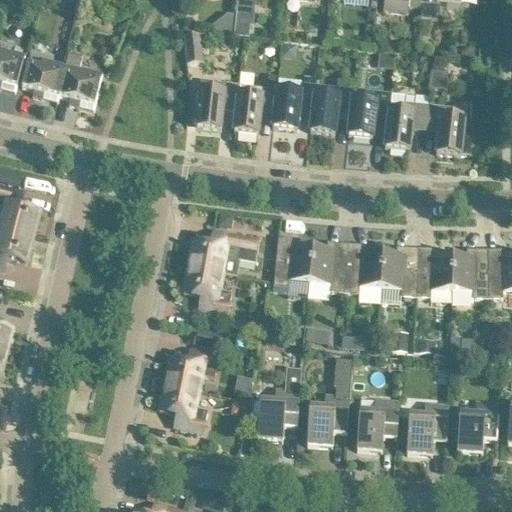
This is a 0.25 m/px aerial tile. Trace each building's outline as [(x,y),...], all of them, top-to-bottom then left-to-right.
[(42,0),(41,8),(55,11),(57,0),(42,0)] [(255,0),(238,0),(234,39),(249,40),(250,29),(253,29),(255,0)] [(384,0),(384,11),(408,14),(408,10),(422,11),(423,0),(384,0)] [(423,0),(422,11),(446,14),(447,5),(461,6),(461,0),(423,0)] [(184,20),(183,33),(196,35),(197,27),(192,21),(185,20),(184,20)] [(186,68),(202,66),(199,37),(182,38),(186,68)] [(0,53),(0,91),(15,95),(21,76),(25,58),(1,52),(0,53)] [(68,55),(66,68),(58,99),(59,100),(70,102),(69,108),(94,114),(103,76),(80,71),(83,59),(68,55)] [(22,91),(34,94),(33,99),(58,105),(59,100),(58,99),(66,68),(41,62),(40,68),(28,65),(22,91)] [(276,78),(268,77),(267,89),(275,90),(276,78)] [(196,131),(220,134),(223,112),(236,113),(238,97),(239,88),(215,85),(214,94),(200,93),(196,131)] [(316,88),(301,87),(300,95),(277,93),(274,117),(273,132),(297,134),(299,112),(313,113),(314,97),(315,97),(316,88)] [(234,135),(258,138),(260,116),(274,117),(277,93),(277,92),(263,91),(262,99),(238,97),(236,113),(234,135)] [(310,136),(334,138),(337,116),(350,117),(352,101),(353,101),(354,92),(339,91),(338,100),(315,97),(314,97),(313,113),(310,136)] [(348,140),(372,142),(375,120),(388,121),(389,113),(390,113),(391,96),(377,95),(376,104),(353,101),(352,101),(350,117),(348,140)] [(385,152),(409,154),(412,132),(425,133),(428,108),(404,106),(403,115),(390,113),(389,113),(388,121),(385,152)] [(436,157),(460,160),(465,121),(451,120),(452,111),(428,108),(425,133),(439,135),(436,157)] [(0,231),(25,238),(32,240),(39,214),(22,209),(25,198),(0,190),(0,231)] [(0,272),(5,274),(9,262),(26,266),(32,240),(25,238),(0,231),(0,272)] [(261,244),(213,235),(211,247),(193,244),(188,271),(223,277),(236,279),(239,263),(256,266),(261,244)] [(278,240),(273,290),(288,291),(289,284),(310,286),(313,251),(299,250),(300,242),(278,240)] [(327,245),(326,252),(313,251),(310,286),(330,288),(330,295),(344,297),(348,247),(327,245)] [(369,256),(370,248),(348,247),(344,297),(359,298),(360,290),(381,292),(383,256),(369,256)] [(397,250),(396,257),(383,256),(381,292),(382,292),(381,303),(401,304),(401,300),(416,301),(418,251),(397,250)] [(439,259),(439,252),(418,251),(416,301),(431,301),(431,305),(452,306),(453,259),(439,259)] [(466,260),(453,259),(452,306),(473,306),(473,302),(488,302),(488,253),(467,252),(466,260)] [(511,259),(509,259),(509,252),(488,253),(488,302),(503,302),(503,295),(511,294),(511,259)] [(184,297),(190,298),(201,300),(199,313),(228,318),(232,296),(220,293),(223,277),(188,271),(184,297)] [(0,355),(6,357),(12,331),(0,327),(0,355)] [(307,331),(305,344),(315,346),(317,333),(307,331)] [(195,335),(193,345),(202,347),(202,350),(220,354),(223,341),(195,335)] [(219,359),(190,353),(188,365),(170,361),(165,388),(199,395),(202,379),(215,381),(219,359)] [(336,363),(334,391),(336,392),(336,399),(333,399),(325,398),(324,410),(310,409),(308,429),(307,449),(333,451),(333,443),(334,437),(347,438),(348,418),(350,400),(352,365),(336,363)] [(285,393),(276,392),(275,404),(260,403),(257,443),(283,445),(284,431),(297,432),(300,394),(301,372),(287,371),(285,393)] [(160,414),(177,418),(174,430),(203,436),(208,414),(196,411),(199,395),(165,388),(160,414)] [(400,405),(375,403),(374,415),(359,414),(358,434),(357,454),(382,456),(383,441),(397,442),(398,422),(400,405)] [(500,407),(475,405),(474,417),(460,416),(457,456),(482,458),(484,443),(497,444),(500,407)] [(449,408),(425,407),(424,419),(409,418),(407,458),(432,459),(433,445),(447,446),(449,408)] [(215,511),(229,511),(230,505),(206,501),(205,510),(215,511)]
